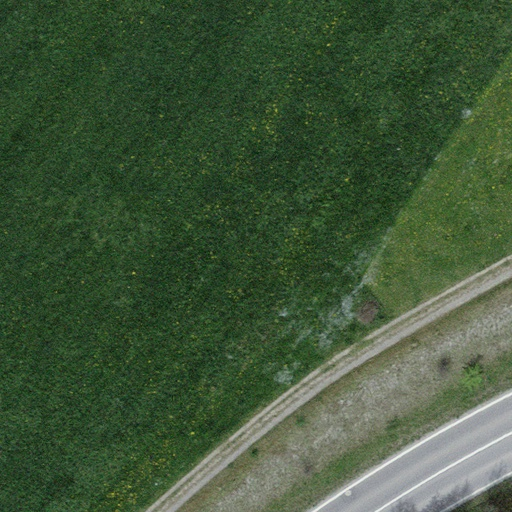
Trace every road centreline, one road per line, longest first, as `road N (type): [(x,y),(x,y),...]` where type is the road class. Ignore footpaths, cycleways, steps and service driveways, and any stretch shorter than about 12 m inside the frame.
road 1 (track): [(511,272),(464,294),(248,441),(171,511)]
road 2 (tertiary): [(511,434),(380,511)]
